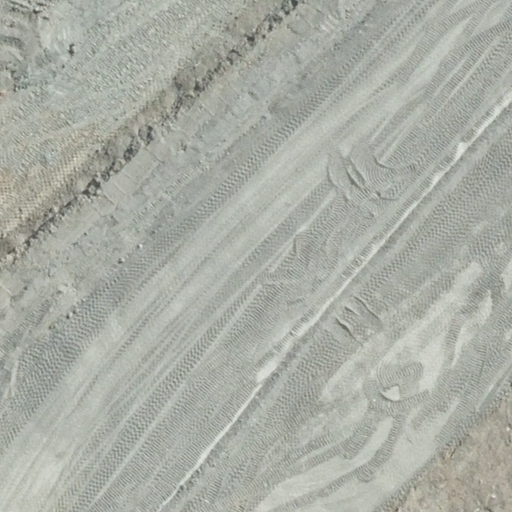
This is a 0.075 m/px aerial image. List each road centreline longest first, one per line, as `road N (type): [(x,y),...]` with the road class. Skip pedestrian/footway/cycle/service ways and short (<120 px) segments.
road 1 (trunk): [(57,511),(114,385),(146,255),(150,135),(121,0)]
road 2 (trunk): [(458,131),(285,314),(135,511)]
road 3 (trunk): [(458,131),(361,140),(267,118),(184,69),(124,0)]
